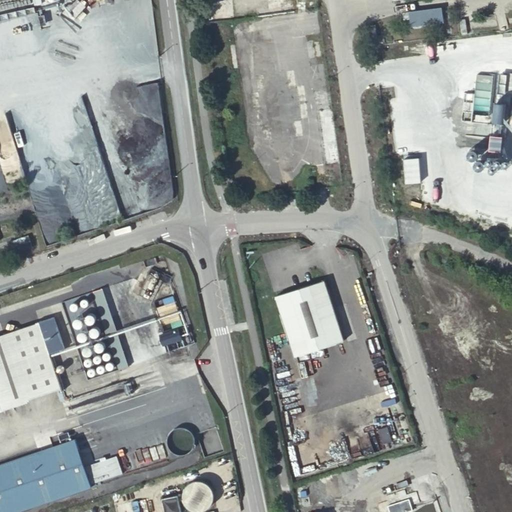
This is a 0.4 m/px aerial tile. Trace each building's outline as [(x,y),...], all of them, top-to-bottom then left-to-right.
[(412,27),(444,24),(443,9),(411,11),(412,27)] [(309,134),(301,66),(254,72),(257,92),(249,93),(256,143),(280,140),(278,119),(270,120),(269,114),(284,112),(287,137),(309,134)] [(335,109),(321,110),(325,164),(339,163),(335,109)] [(0,191),(26,185),(18,151),(0,154),(0,191)] [(28,236),(9,243),(13,254),(32,247),(28,236)] [(346,340),(327,280),(277,296),(296,356),(346,340)] [(173,297),(156,302),(160,315),(177,310),(173,297)] [(134,372),(110,299),(100,302),(125,375),(134,372)] [(180,314),(161,318),(164,330),(183,326),(180,314)] [(56,318),(40,323),(50,353),(66,347),(56,318)] [(58,383),(39,324),(0,336),(0,367),(1,370),(10,398),(58,383)] [(179,328),(161,335),(167,351),(185,345),(179,328)] [(10,398),(1,370),(0,369),(0,411),(13,407),(10,398)] [(380,430),(385,443),(392,441),(387,427),(380,430)] [(188,430),(174,437),(180,448),(194,441),(188,430)] [(0,511),(15,511),(94,486),(79,441),(0,468),(0,511)] [(195,482),(182,504),(196,511),(203,511),(214,494),(195,482)] [(181,511),(178,497),(163,500),(166,511),(181,511)]
